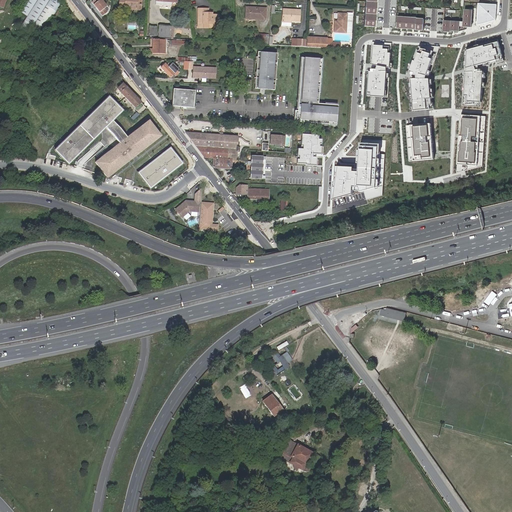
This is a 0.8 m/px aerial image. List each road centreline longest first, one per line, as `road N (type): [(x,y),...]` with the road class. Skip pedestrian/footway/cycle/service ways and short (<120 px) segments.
road 1 (motorway): [(97,511),(141,373),(141,313),(124,279),(79,250),(36,248),(0,264)]
road 2 (motorway): [(0,354),(362,271)]
road 3 (motorway): [(128,511),(158,424),(203,359),(279,305),(347,285),(362,271)]
road 4 (motorway): [(322,260),(309,253),(254,264),(192,257),(45,201),(0,197)]
road 5 (motorway): [(322,260),(0,336)]
road 6 (tertiary): [(325,323),(459,511)]
road 7 (residential): [(0,165),(59,172),(142,198),(169,193),(205,167)]
road 8 (tertiary): [(75,0),(205,167)]
road 9 (residential): [(499,27),(452,41),(363,39),(354,112)]
road 10 (motorway): [(511,211),(322,260)]
road 11 (residential): [(325,323),(387,301),(511,333)]
road 12 (motorway): [(362,271),(511,231)]
